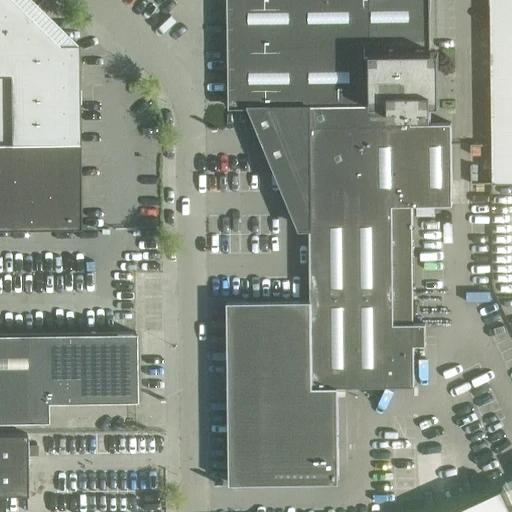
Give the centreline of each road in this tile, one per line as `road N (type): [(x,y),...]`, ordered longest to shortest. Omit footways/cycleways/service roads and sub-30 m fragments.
road 1 (unclassified): [(193,511),(182,111),(170,83),(89,0)]
road 2 (unknown): [(113,24),(118,260)]
road 3 (unknown): [(192,454),(64,458),(49,471),(31,511)]
road 4 (unknown): [(118,260),(112,311),(102,319),(0,321)]
